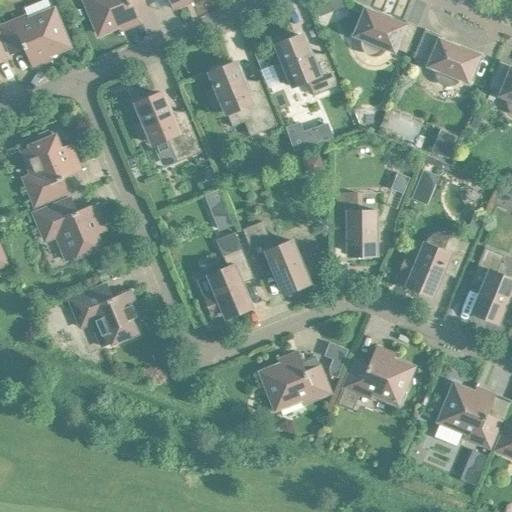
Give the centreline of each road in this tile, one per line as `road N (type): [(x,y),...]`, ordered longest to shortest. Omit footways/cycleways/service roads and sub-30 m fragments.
road 1 (residential): [(511,366),(342,302),(195,356),(79,75)]
road 2 (residential): [(79,75),(257,0)]
